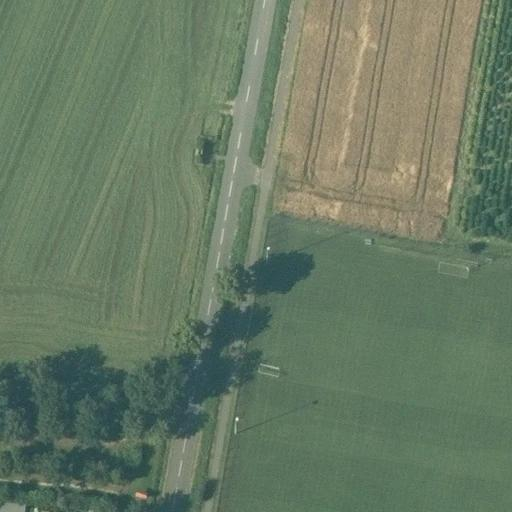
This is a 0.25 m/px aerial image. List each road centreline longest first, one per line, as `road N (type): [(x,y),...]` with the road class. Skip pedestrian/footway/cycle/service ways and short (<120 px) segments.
road 1 (tertiary): [(170,511),(264,0)]
road 2 (track): [(232,174),(254,178),(268,214),(511,253)]
